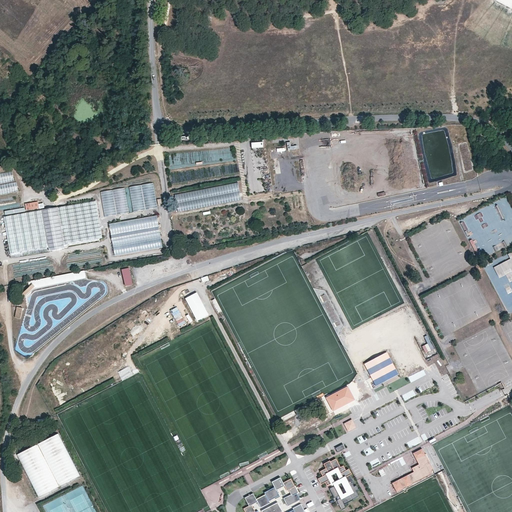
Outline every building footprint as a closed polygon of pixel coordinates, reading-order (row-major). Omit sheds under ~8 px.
[(287,141),(287,149),(296,149),(296,145),(291,145),(291,141),(287,141)] [(13,170),(0,173),(0,193),(17,189),(13,170)] [(154,183),(130,187),(134,211),(158,207),(154,183)] [(177,195),(181,211),(242,199),(239,183),(177,195)] [(125,188),(102,192),(106,216),(130,211),(125,188)] [(96,200),(88,202),(94,239),(102,238),(96,200)] [(38,201),(25,203),(27,210),(39,208),(44,207),(43,203),(38,204),(38,201)] [(88,202),(80,203),(87,240),(94,239),(88,202)] [(73,204),(79,242),(87,240),(80,203),(73,204)] [(73,204),(65,206),(72,243),(79,242),(73,204)] [(58,207),(64,244),(72,243),(65,206),(58,207)] [(58,207),(42,210),(49,247),(49,251),(65,248),(64,244),(58,207)] [(34,211),(41,248),(49,247),(42,210),(34,211)] [(34,211),(27,212),(33,250),(41,248),(34,211)] [(19,214),(25,251),(33,250),(27,212),(19,214)] [(19,214),(11,215),(18,253),(25,251),(19,214)] [(158,214),(110,223),(116,255),(164,246),(158,214)] [(11,215),(4,216),(10,254),(18,253),(11,215)] [(511,272),(511,271),(511,270),(511,257),(493,266),(499,277),(506,274),(510,281),(511,279),(511,272)] [(23,264),(13,265),(14,273),(24,272),(23,264)] [(130,267),(122,268),(124,285),(132,284),(130,267)] [(32,284),(22,294),(25,297),(35,287),(32,284)] [(185,296),(196,320),(208,315),(198,291),(185,296)] [(422,345),(425,353),(431,350),(427,343),(422,345)] [(386,352),(364,363),(375,386),(397,375),(386,352)] [(411,382),(426,375),(423,369),(408,376),(411,382)] [(346,384),(335,395),(347,406),(358,395),(346,384)] [(352,420),(344,424),(349,431),(356,427),(352,420)] [(38,445),(17,456),(38,499),(59,488),(81,477),(59,435),(38,445)] [(337,452),(345,448),(343,443),(335,447),(337,452)] [(366,455),(373,453),(371,447),(364,449),(366,455)] [(431,474),(433,469),(422,449),(413,453),(419,464),(412,468),(414,472),(392,483),(397,492),(431,474)] [(323,475),(319,478),(321,482),(326,480),(328,483),(333,480),(335,486),(332,487),(336,495),(339,494),(341,498),(336,500),(342,510),(345,508),(345,504),(360,495),(356,489),(359,488),(356,483),(355,484),(353,481),(350,475),(352,474),(348,467),(346,468),(344,464),(340,465),(335,456),(324,462),(327,466),(320,470),(323,475)] [(252,495),(245,498),(250,507),(245,509),(245,511),(307,511),(306,510),(302,503),(292,508),(293,510),(288,511),(259,511),(258,509),(256,510),(253,506),(257,504),(259,509),(271,503),(270,501),(280,496),(277,490),(284,486),(287,491),(289,490),(292,495),(285,499),(288,505),(299,499),(297,494),(299,492),(292,479),(283,484),(280,479),(273,483),(275,488),(265,493),(266,496),(256,501),(252,495)]
